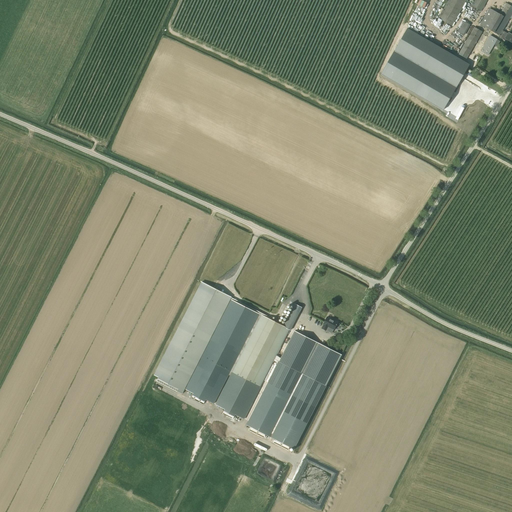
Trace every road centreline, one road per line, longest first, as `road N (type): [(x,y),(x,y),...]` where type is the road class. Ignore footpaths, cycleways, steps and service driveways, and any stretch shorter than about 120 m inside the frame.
road 1 (unclassified): [(381,286),(0,113)]
road 2 (unclassified): [(381,286),(511,80)]
road 3 (unclassified): [(511,351),(381,286)]
